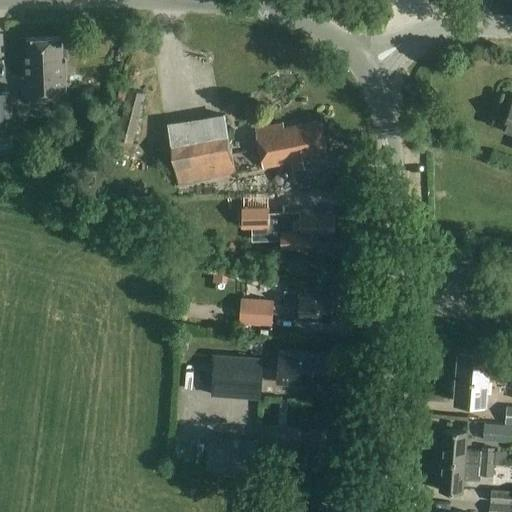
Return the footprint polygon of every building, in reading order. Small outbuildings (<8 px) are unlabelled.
[(60,60),(59,36),(24,37),(25,60),(22,60),(23,75),(21,75),(22,100),(64,98),(63,60),(60,60)] [(114,145),(121,146),(119,153),(134,157),(136,150),(131,148),(143,92),(126,88),(114,145)] [(0,154),(11,154),(10,133),(12,133),(11,92),(0,92),(0,154)] [(324,148),(318,119),(283,126),(282,120),(252,126),(260,167),(291,161),(292,170),(304,168),(302,159),(304,159),(303,153),(324,148)] [(153,155),(164,154),(160,131),(149,133),(153,155)] [(231,174),(225,132),(169,141),(175,183),(231,174)] [(230,154),(246,150),(243,134),(226,138),(230,154)] [(197,200),(217,195),(213,181),(193,186),(197,200)] [(268,208),(242,208),(243,229),(250,229),(269,229),(268,211),(268,208)] [(280,247),(309,247),(309,234),(333,234),(333,211),(280,211),(280,247)] [(226,277),(212,275),(211,286),(225,287),(226,277)] [(331,320),(333,293),(285,289),(284,305),(298,306),(298,317),(331,320)] [(271,325),(273,300),(241,298),(239,323),(271,325)] [(456,374),(489,376),(492,350),(458,347),(456,374)] [(327,382),(329,357),(280,353),(278,378),(294,379),(294,380),(327,382)] [(261,399),(265,358),(216,354),(213,395),(261,399)] [(488,395),(489,376),(456,374),(454,401),(497,404),(497,396),(488,395)] [(511,425),(504,425),(504,424),(484,423),(483,441),(511,443),(511,426),(511,425)] [(493,463),(505,464),(506,452),(464,449),(466,430),(442,428),(440,459),(463,461),(479,462),(493,463)] [(204,471),(255,474),(257,440),(206,437),(204,471)] [(463,461),(440,459),(437,490),(461,492),(462,479),(478,480),(478,475),(479,462),(463,461)] [(492,476),(493,463),(479,462),(478,475),(492,476)] [(511,483),(511,470),(497,470),(496,483),(511,483)] [(511,504),(511,490),(490,489),(489,503),(511,504)] [(308,490),(307,497),(321,498),(322,492),(308,490)] [(305,511),(307,499),(269,495),(267,511),(305,511)] [(510,511),(511,504),(489,503),(488,511),(510,511)]
